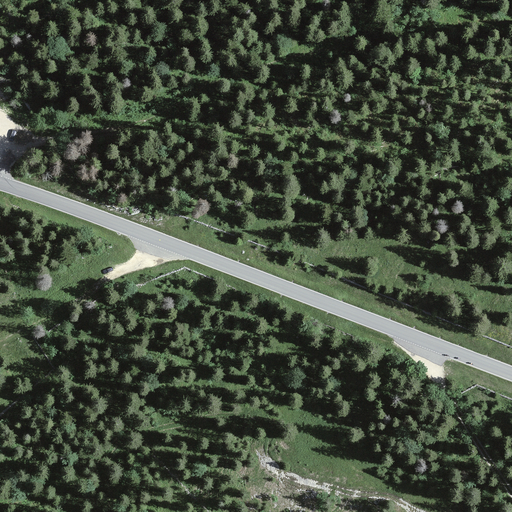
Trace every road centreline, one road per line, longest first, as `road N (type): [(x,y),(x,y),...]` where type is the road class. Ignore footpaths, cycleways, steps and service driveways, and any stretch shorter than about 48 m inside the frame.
road 1 (tertiary): [(0,189),(511,374)]
road 2 (track): [(159,243),(0,344)]
road 3 (track): [(426,342),(445,390),(511,492)]
